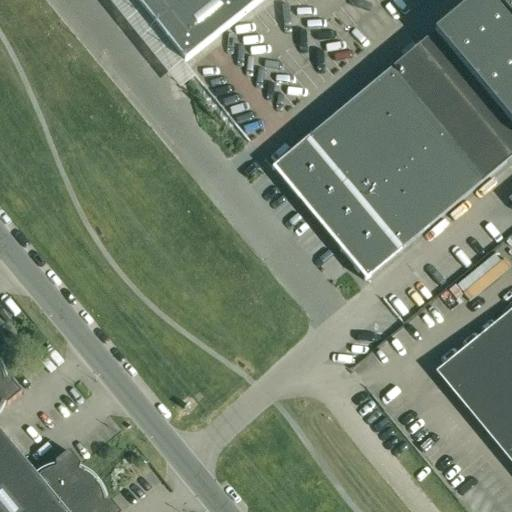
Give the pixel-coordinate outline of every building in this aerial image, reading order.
[(132,0),(184,65),(264,0),(132,0)] [(511,30),(486,0),(475,0),(433,35),(511,129),(511,30)] [(511,0),(499,0),(511,14),(511,0)] [(308,140),(271,170),(308,214),(365,282),(485,181),(511,159),(511,129),(433,35),(418,48),(417,49),(413,44),(401,54),(405,59),(392,70),(308,140)] [(511,313),(439,374),(511,462),(511,313)] [(0,458),(12,448),(0,432),(0,407),(1,406),(2,404),(7,406),(21,395),(10,381),(4,382),(3,379),(2,377),(1,374),(1,372),(0,370),(0,458)] [(0,511),(61,511),(95,484),(94,483),(92,481),(89,479),(88,477),(85,476),(82,474),(78,472),(80,466),(69,452),(55,464),(56,470),(51,471),(47,473),(44,474),(42,476),(38,478),(35,475),(12,448),(0,458),(0,511)] [(95,484),(61,511),(118,511),(110,502),(104,503),(103,501),(103,498),(102,496),(101,494),(100,491),(98,489),(97,487),(95,484)]
